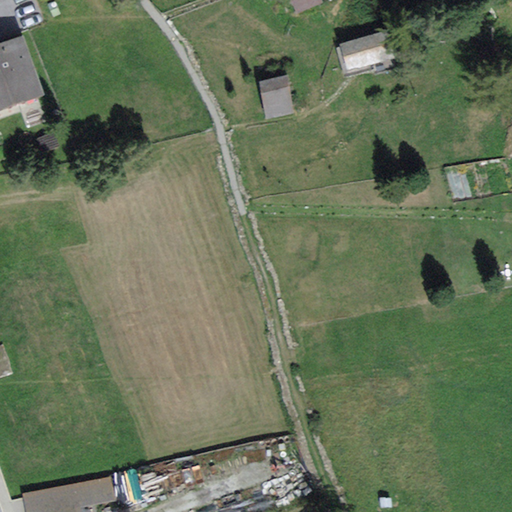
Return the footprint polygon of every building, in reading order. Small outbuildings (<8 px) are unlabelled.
[(287,0),(296,17),(325,6),(322,0),(287,0)] [(385,36),(340,50),(347,75),(384,65),(391,50),(385,36)] [(21,42),(0,49),(0,117),(43,102),(21,42)] [(288,80),(259,85),(265,120),(293,115),(288,80)] [(117,475),(25,485),(27,511),(99,511),(121,510),(117,475)]
